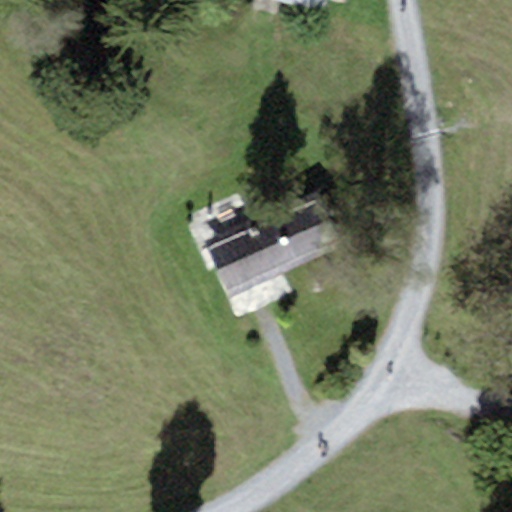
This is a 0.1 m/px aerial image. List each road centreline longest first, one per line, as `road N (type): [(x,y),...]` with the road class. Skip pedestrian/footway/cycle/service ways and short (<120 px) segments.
road 1 (track): [(401,0),(426,120),(423,267),(392,377)]
road 2 (track): [(226,511),(271,486),(392,377)]
road 3 (track): [(392,377),(511,409)]
